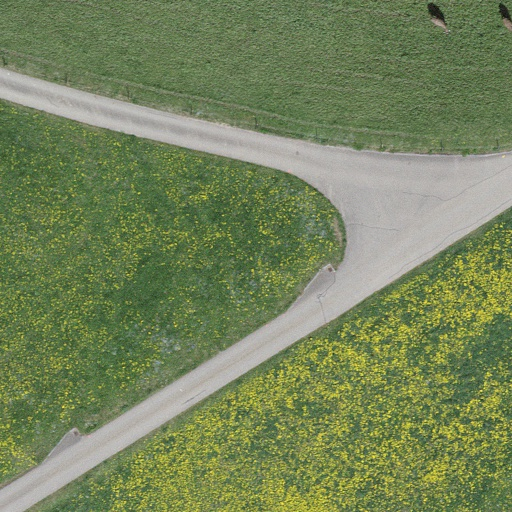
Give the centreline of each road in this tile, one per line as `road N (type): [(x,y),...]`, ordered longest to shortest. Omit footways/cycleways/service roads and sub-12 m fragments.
road 1 (unclassified): [(0,507),(511,187)]
road 2 (track): [(0,96),(463,217)]
